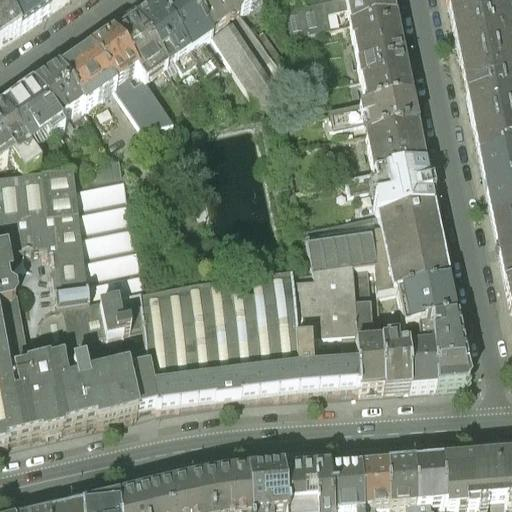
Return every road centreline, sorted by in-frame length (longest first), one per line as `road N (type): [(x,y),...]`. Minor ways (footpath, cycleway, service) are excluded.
road 1 (primary): [(502,426),(249,443),(0,494)]
road 2 (residential): [(502,426),(417,0)]
road 3 (residential): [(129,0),(0,89)]
